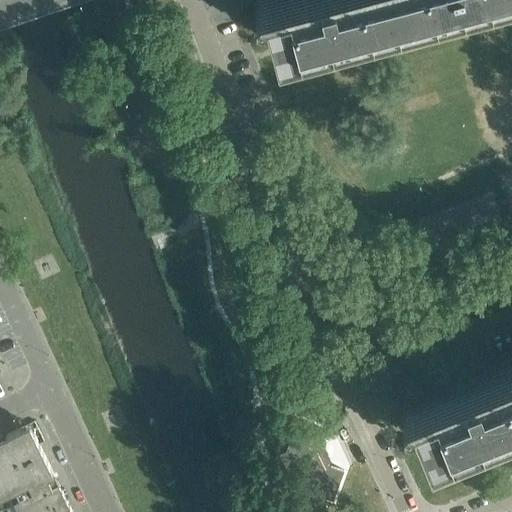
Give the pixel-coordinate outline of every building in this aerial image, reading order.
[(266,0),(277,40),(424,0),(266,0)] [(359,294),(373,329),(399,318),(385,283),(359,294)] [(511,362),(477,377),(476,374),(464,378),(463,374),(443,379),(445,390),(414,402),(412,402),(428,443),(430,442),(511,408),(511,362)] [(303,488),(333,499),(343,470),(330,464),(331,460),(325,446),(321,445),(326,431),(296,420),(286,450),(300,455),(309,474),(303,488)] [(6,435),(9,441),(35,493),(58,482),(34,432),(25,437),(20,428),(6,435)] [(0,495),(7,492),(13,504),(17,502),(35,493),(9,441),(0,445),(0,495)] [(37,511),(66,498),(58,482),(35,493),(17,502),(22,511),(37,511)] [(73,511),(66,498),(37,511),(73,511)]
